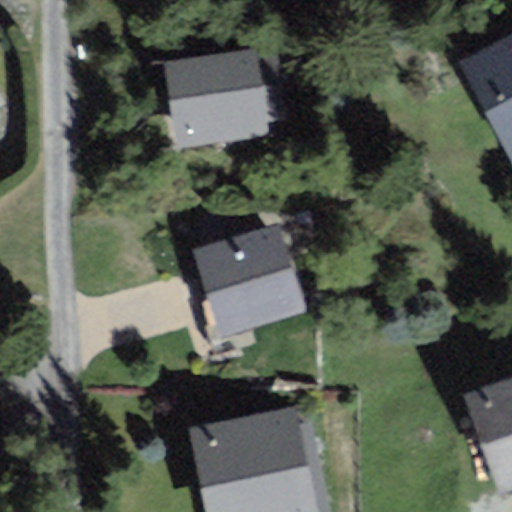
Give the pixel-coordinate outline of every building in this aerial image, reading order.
[(511,45),(470,67),(511,150),(511,45)] [(176,63),(182,141),(274,134),(268,56),(176,63)] [(204,254),(226,333),(303,311),(281,233),(204,254)] [(511,392),(477,405),(507,488),(511,485),(511,392)] [(201,437),(216,511),(322,511),(302,415),(201,437)]
